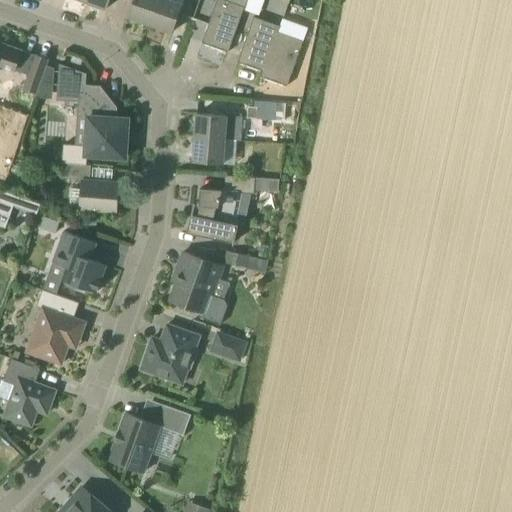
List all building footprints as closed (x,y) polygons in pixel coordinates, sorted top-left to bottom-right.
[(87,0),(87,2),(107,9),(110,0),(87,0)] [(150,25),(159,0),(133,0),(128,17),(150,25)] [(173,33),(183,5),(169,0),(159,0),(150,25),(173,33)] [(228,53),(244,8),(223,0),(217,0),(202,43),(228,53)] [(278,32),(280,27),(254,17),(238,63),(263,72),(278,32)] [(287,87),(303,42),(278,32),(263,72),(261,77),(287,87)] [(0,64),(15,70),(22,51),(0,42),(0,64)] [(37,93),(49,60),(35,55),(24,88),(37,93)] [(126,158),(128,119),(117,119),(118,108),(101,86),(86,85),(87,74),(60,64),(57,100),(79,102),(77,117),(89,118),(87,146),(86,156),(126,158)] [(255,101),(255,108),(258,108),(257,119),(274,121),(276,103),(255,101)] [(276,103),(274,121),(282,121),(284,104),(276,103)] [(257,119),(258,108),(255,108),(248,107),(247,119),(257,119)] [(225,140),(227,116),(197,114),(195,138),(225,140)] [(223,164),(225,140),(195,138),(193,162),(223,164)] [(280,165),(281,142),(254,141),(254,164),(280,165)] [(62,153),(53,153),(53,162),(62,162),(62,153)] [(117,214),(120,183),(90,180),(91,166),(62,164),(61,178),(82,180),(80,211),(117,214)] [(253,177),(253,166),(244,165),(243,177),(253,177)] [(54,168),(53,178),(60,179),(61,168),(54,168)] [(232,223),(238,198),(239,193),(254,194),(255,190),(256,178),(226,176),(225,191),(201,189),(199,206),(200,206),(198,216),(192,215),(188,233),(235,243),(239,225),(232,223)] [(256,178),(255,190),(267,191),(267,179),(256,178)] [(41,205),(0,190),(0,226),(6,229),(14,206),(37,215),(41,205)] [(47,232),(52,219),(39,214),(34,228),(47,232)] [(97,244),(64,232),(53,263),(66,267),(62,280),(65,282),(64,284),(67,288),(74,290),(79,290),(79,287),(97,293),(106,266),(86,259),(91,243),(96,245),(97,244)] [(247,268),(250,256),(228,251),(226,263),(247,268)] [(220,325),(227,307),(224,301),(213,297),(223,267),(183,253),(176,273),(180,275),(170,301),(203,312),(200,318),(220,325)] [(79,342),(86,323),(74,318),(79,303),(43,290),(37,306),(42,308),(27,352),(62,365),(71,339),(79,342)] [(149,348),(141,370),(174,381),(179,365),(190,369),(196,353),(194,353),(200,337),(167,325),(158,351),(149,348)] [(241,361),(247,344),(218,333),(212,351),(241,361)] [(47,415),(56,391),(35,384),(40,370),(12,359),(4,382),(16,386),(4,417),(32,427),(37,411),(47,415)] [(160,425),(160,427),(161,427),(180,434),(184,435),(191,415),(167,406),(160,425)] [(145,473),(161,427),(160,427),(160,425),(125,413),(118,433),(121,434),(118,442),(115,441),(108,460),(145,473)] [(110,511),(82,488),(71,501),(75,504),(68,511),(110,511)]
